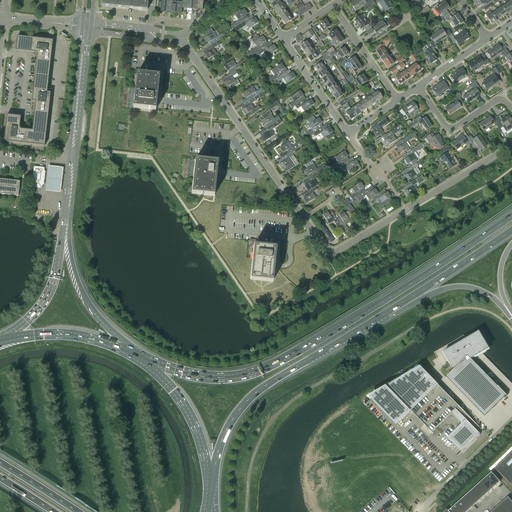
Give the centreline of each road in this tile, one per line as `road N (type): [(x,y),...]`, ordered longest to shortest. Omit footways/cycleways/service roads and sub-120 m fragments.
road 1 (motorway): [(511,215),(292,354),(254,372),(216,377)]
road 2 (residential): [(327,252),(180,37)]
road 3 (tertiary): [(66,218),(85,25)]
road 4 (motorway): [(235,414),(268,383),(386,312)]
road 5 (tertiary): [(129,351),(83,295),(66,218)]
road 6 (motorway): [(386,312),(511,230)]
road 7 (tertiary): [(66,218),(45,298),(0,339)]
road 8 (motorway): [(386,312),(459,286),(483,291),(511,319)]
road 9 (trunk): [(208,475),(189,413),(145,361)]
road 10 (trunk): [(129,351),(66,334),(0,342)]
road 11 (unclassified): [(424,511),(511,421)]
road 12 (residential): [(405,210),(511,145)]
road 13 (residential): [(511,106),(499,98),(453,126),(417,88)]
